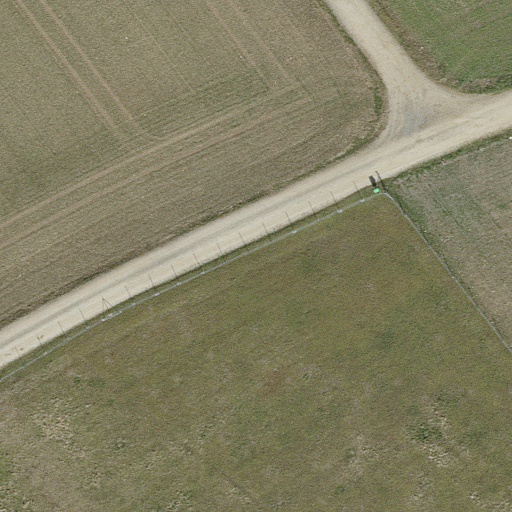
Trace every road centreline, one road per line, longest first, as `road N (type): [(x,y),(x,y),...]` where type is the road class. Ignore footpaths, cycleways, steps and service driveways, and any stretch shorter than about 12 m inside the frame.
road 1 (track): [(0,348),(511,106)]
road 2 (track): [(443,135),(341,0)]
